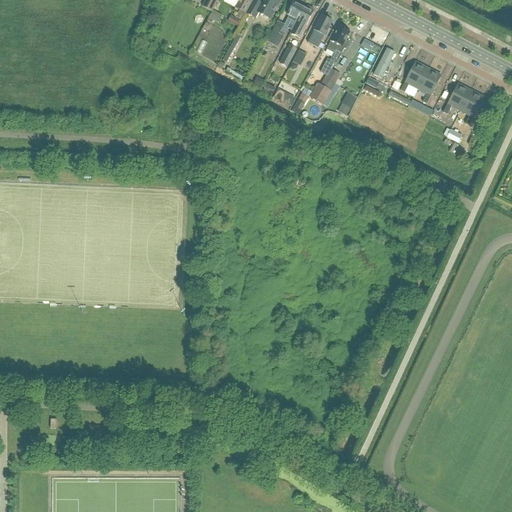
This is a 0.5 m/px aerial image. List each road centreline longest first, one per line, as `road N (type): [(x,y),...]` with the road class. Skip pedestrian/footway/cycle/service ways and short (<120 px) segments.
road 1 (residential): [(377,511),(209,417),(0,400)]
road 2 (unclassified): [(511,72),(370,0)]
